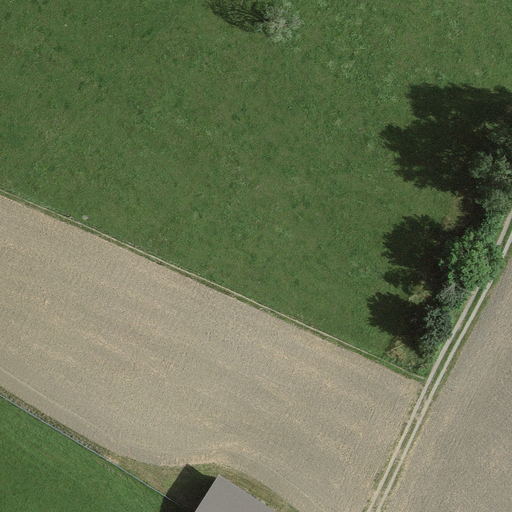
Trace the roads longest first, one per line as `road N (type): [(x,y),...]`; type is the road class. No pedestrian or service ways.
road 1 (track): [(431,387),(511,223)]
road 2 (track): [(369,511),(431,387)]
